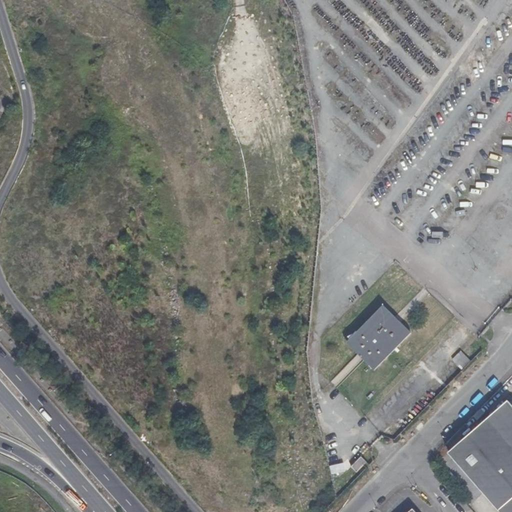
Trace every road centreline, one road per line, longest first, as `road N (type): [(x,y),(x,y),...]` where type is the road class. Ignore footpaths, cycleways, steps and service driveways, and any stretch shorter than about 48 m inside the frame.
road 1 (unclassified): [(193,511),(0,281)]
road 2 (unknown): [(344,255),(299,0)]
road 3 (primary): [(133,511),(0,361)]
road 4 (unclassified): [(0,201),(28,122),(0,10)]
road 5 (unclassified): [(412,460),(511,346)]
